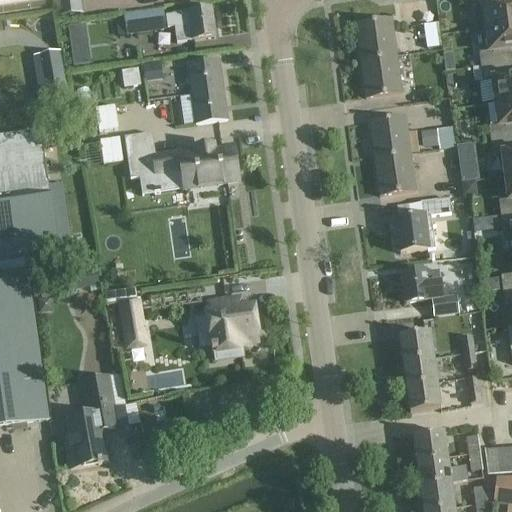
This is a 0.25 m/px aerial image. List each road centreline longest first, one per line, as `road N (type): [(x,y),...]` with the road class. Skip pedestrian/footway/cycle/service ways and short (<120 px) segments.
road 1 (tertiary): [(328,415),(273,0)]
road 2 (unclassified): [(119,511),(328,415)]
